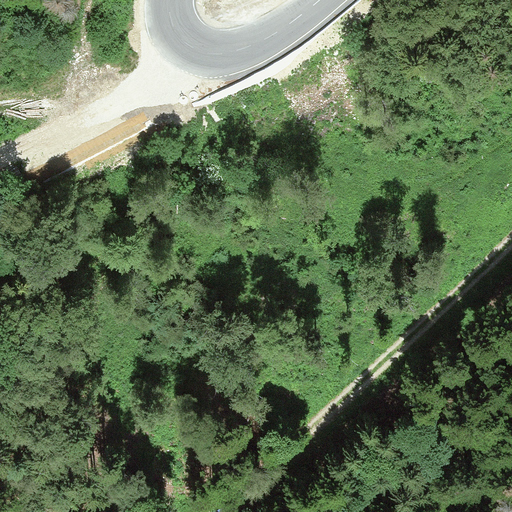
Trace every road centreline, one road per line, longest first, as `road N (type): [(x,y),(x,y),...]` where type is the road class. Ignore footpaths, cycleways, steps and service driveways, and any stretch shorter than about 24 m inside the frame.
road 1 (track): [(253,511),(511,252)]
road 2 (track): [(0,155),(116,100),(181,47)]
road 3 (tertiary): [(164,0),(181,47),(220,57),(251,47),(319,0)]
